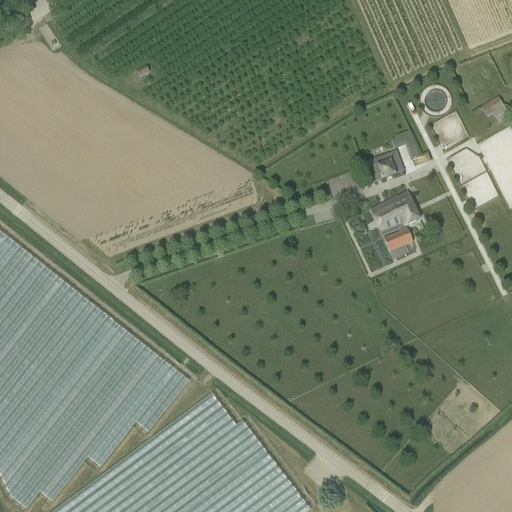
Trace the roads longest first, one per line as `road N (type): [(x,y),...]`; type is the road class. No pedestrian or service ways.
road 1 (tertiary): [(97,286),(388,511)]
road 2 (unclassified): [(97,286),(440,165)]
road 3 (tertiary): [(0,198),(97,286)]
